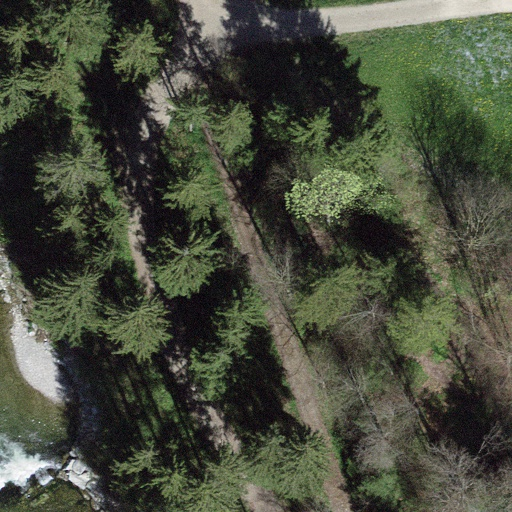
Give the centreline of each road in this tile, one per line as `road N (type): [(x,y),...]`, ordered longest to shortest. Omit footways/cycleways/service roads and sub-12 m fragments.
road 1 (track): [(158,0),(181,48),(330,511)]
road 2 (track): [(181,48),(141,192),(166,321),(246,511)]
road 3 (track): [(181,48),(511,0)]
